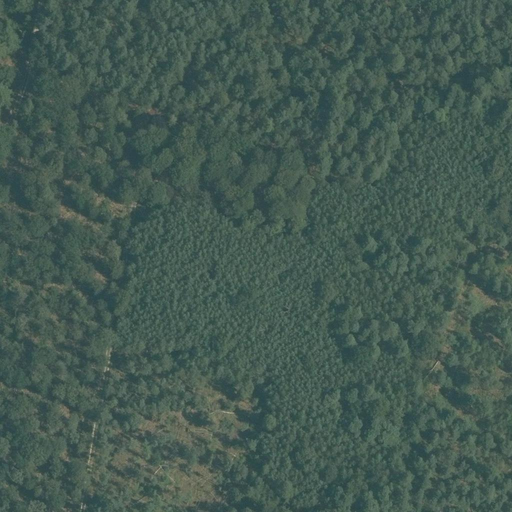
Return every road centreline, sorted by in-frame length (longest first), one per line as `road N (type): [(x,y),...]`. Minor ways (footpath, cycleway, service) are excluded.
road 1 (track): [(151,120),(85,511)]
road 2 (track): [(0,151),(45,0)]
road 3 (track): [(24,79),(151,120)]
